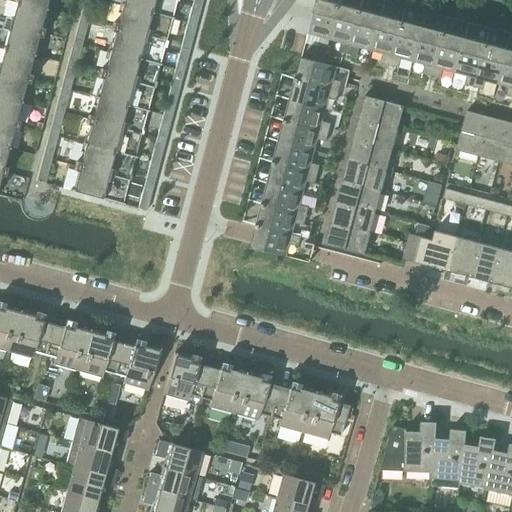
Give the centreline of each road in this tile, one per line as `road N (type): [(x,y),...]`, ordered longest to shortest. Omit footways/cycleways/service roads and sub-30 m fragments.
road 1 (residential): [(511,310),(266,244)]
road 2 (residential): [(266,244),(330,12)]
road 3 (residential): [(201,227),(260,0)]
road 4 (residential): [(384,379),(177,321)]
road 5 (residential): [(511,61),(330,12)]
road 6 (residential): [(177,321),(0,271)]
road 7 (residential): [(350,511),(384,379)]
road 8 (residential): [(511,409),(384,379)]
